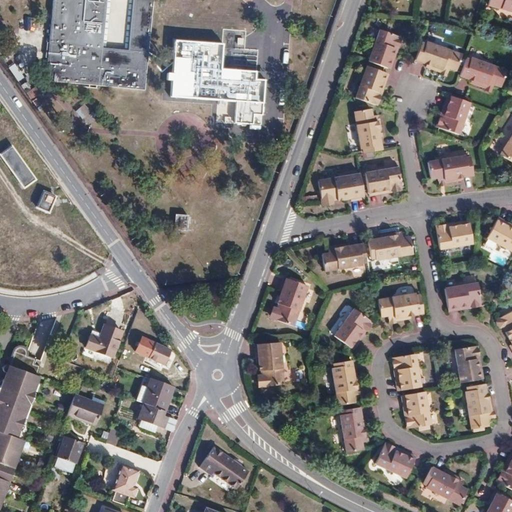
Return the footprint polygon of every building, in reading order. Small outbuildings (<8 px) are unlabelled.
[(52,0),(52,12),(45,81),(85,84),(144,89),(147,56),(152,0),(52,0)] [(375,21),(363,53),(382,60),(389,40),(392,42),(396,29),(375,21)] [(246,31),(222,30),(215,122),(235,123),(235,122),(252,123),(258,49),(244,48),(246,31)] [(419,39),(413,55),(432,63),(431,65),(439,68),(440,66),(446,68),(447,65),(453,67),(459,52),(423,38),(422,40),(419,39)] [(467,51),(461,67),(479,74),(478,77),(486,80),(487,78),(493,80),(494,76),(500,78),(505,64),(471,50),(470,52),(467,51)] [(361,58),(349,90),(371,98),(376,85),(373,83),(379,65),(361,58)] [(18,86),(28,100),(38,93),(33,86),(29,89),(24,82),(18,86)] [(469,97),(450,90),(442,109),(439,108),(434,120),(455,129),(469,97)] [(361,142),(362,147),(380,144),(377,123),(379,123),(378,115),(375,115),(374,109),(370,109),(369,103),(354,106),(359,143),(361,142)] [(511,124),(495,151),(511,161),(511,124)] [(35,179),(11,146),(1,154),(24,187),(35,179)] [(463,147),(426,153),(428,169),(435,169),(435,172),(441,172),(441,174),(450,173),(449,170),(471,167),(468,149),(463,150),(463,147)] [(395,162),(363,167),(366,187),(386,183),(386,186),(399,185),(395,162)] [(348,194),(361,192),(358,168),(316,174),(318,193),(323,198),(328,198),(330,194),(330,190),(334,190),(334,194),(348,192),(348,194)] [(43,192),(37,207),(49,211),(54,196),(43,192)] [(487,233),(511,247),(511,225),(497,216),(487,233)] [(187,234),(188,219),(174,217),(173,233),(187,234)] [(447,219),(436,220),(435,222),(438,242),(439,243),(471,238),(469,218),(447,221),(447,219)] [(387,232),(366,235),(369,253),(372,253),(372,255),(410,249),(408,233),(401,233),(400,230),(394,231),(394,228),(387,229),(387,232)] [(365,256),(362,239),(341,242),(340,240),(333,241),(333,244),(327,245),(327,249),(320,250),(323,266),(360,260),(360,257),(365,256)] [(272,301),(270,306),(273,311),(291,318),(306,279),(283,270),(279,283),(281,284),(276,295),(280,297),(278,301),(277,300),(272,301)] [(476,278),(442,283),(446,303),(466,300),(466,302),(479,301),(476,278)] [(413,289),(376,295),(378,311),(385,310),(386,313),(393,312),(393,315),(401,314),(400,311),(420,308),(418,290),(414,290),(413,289)] [(352,303),(332,330),(349,341),(361,324),(363,326),(370,316),(352,303)] [(511,304),(496,314),(493,318),(496,323),(501,324),(503,323),(505,326),(502,328),(509,340),(507,341),(511,349),(511,304)] [(92,330),(85,348),(111,357),(120,331),(104,325),(101,333),(92,330)] [(278,335),(254,336),(254,349),(257,349),(257,362),(262,362),(262,367),(259,367),(256,370),(256,374),(261,378),(280,377),(278,335)] [(150,341),(146,350),(152,353),(150,358),(163,364),(169,350),(150,341)] [(476,342),(453,345),(458,378),(478,376),(476,364),(475,355),(477,354),(476,342)] [(7,368),(7,369),(18,374),(17,378),(5,374),(5,375),(3,376),(0,385),(0,391),(11,395),(6,409),(2,408),(0,406),(0,430),(2,431),(1,436),(0,435),(0,505),(4,495),(24,439),(17,437),(39,376),(37,374),(40,365),(34,362),(35,357),(27,354),(27,353),(27,349),(25,347),(23,345),(20,343),(17,344),(14,345),(9,360),(7,360),(6,361),(4,362),(4,364),(5,367),(7,368)] [(413,350),(391,353),(393,365),(396,365),(399,385),(417,382),(413,350)] [(333,360),(331,360),(336,398),(352,396),(351,388),(355,388),(354,382),(356,382),(355,374),(352,374),(349,354),(332,356),(333,360)] [(18,374),(7,369),(5,374),(17,378),(18,374)] [(141,384),(135,400),(155,407),(164,411),(168,400),(165,399),(169,386),(150,379),(148,386),(141,384)] [(486,400),(483,380),(466,383),(466,387),(463,387),(470,425),(485,422),(484,416),(488,415),(487,409),(489,409),(488,401),(486,400)] [(423,386),(403,390),(405,410),(403,410),(405,423),(427,420),(423,386)] [(11,395),(0,391),(0,395),(5,397),(3,404),(2,408),(6,409),(11,395)] [(74,394),(67,414),(95,424),(104,400),(92,395),(90,399),(74,394)] [(357,401),(339,404),(340,408),(338,408),(343,446),(359,444),(359,437),(362,437),(361,430),(363,430),(362,422),(360,422),(357,401)] [(156,424),(173,430),(176,421),(162,415),(163,413),(154,409),(153,412),(142,409),(139,417),(142,418),(139,426),(153,432),(156,424)] [(110,431),(106,441),(113,443),(117,434),(110,431)] [(52,453),(58,455),(65,435),(60,433),(52,453)] [(65,435),(58,455),(75,462),(82,442),(65,435)] [(382,438),(371,458),(401,474),(410,456),(392,446),(393,443),(382,438)] [(210,443),(196,464),(207,472),(209,468),(232,484),(244,467),(210,443)] [(499,468),(493,478),(511,489),(511,488),(511,450),(501,469),(499,468)] [(129,496),(133,485),(138,470),(121,464),(111,490),(115,491),(129,496)] [(427,464),(419,480),(422,482),(421,484),(454,501),(462,487),(456,483),(457,480),(452,477),(454,475),(447,471),(446,474),(427,464)] [(505,511),(511,501),(490,489),(484,500),(485,501),(479,511),(505,511)] [(129,496),(115,491),(111,501),(125,506),(129,496)]
